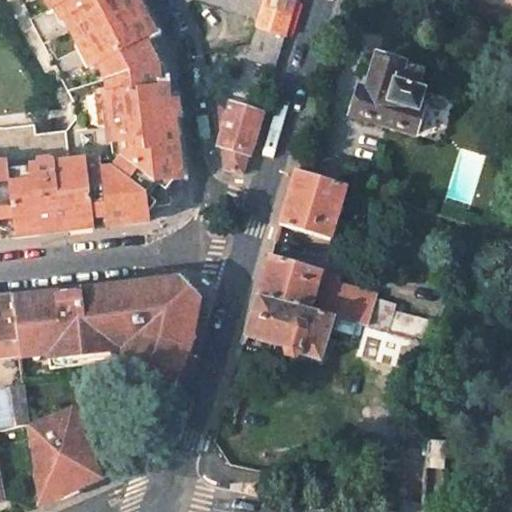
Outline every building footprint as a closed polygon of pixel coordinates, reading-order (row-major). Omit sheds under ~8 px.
[(20,0),(69,95),(162,63),(152,36),(156,35),(155,32),(148,17),(138,0),(20,0)] [(192,0),(201,0),(259,16),(260,16),(265,0),(183,0),(186,4),(192,0)] [(288,27),(296,1),(293,0),(265,0),(260,16),(256,28),(284,37),(288,27)] [(276,66),(284,37),(256,28),(251,44),(247,57),(276,66)] [(403,64),(378,56),(367,92),(360,90),(352,115),(415,134),(422,109),(418,108),(423,93),(421,89),(416,88),(421,72),(402,65),(403,64)] [(0,231),(0,232),(137,214),(150,200),(165,183),(178,167),(177,162),(183,161),(177,128),(176,118),(174,118),(162,63),(69,95),(74,103),(77,123),(66,134),(53,135),(52,136),(37,138),(35,128),(0,132),(0,231)] [(249,154),(260,116),(233,107),(234,103),(212,96),(220,145),(224,168),(243,174),(249,154)] [(51,126),(35,128),(37,138),(52,136),(53,135),(51,126)] [(178,167),(165,183),(172,181),(185,180),(183,161),(177,162),(178,167)] [(347,188),(296,172),(288,197),(280,225),(331,240),(347,188)] [(150,209),(175,206),(174,202),(172,181),(165,183),(150,200),(150,207),(150,209)] [(138,224),(152,223),(150,209),(150,207),(150,200),(137,214),(138,220),(138,224)] [(0,241),(124,226),(138,224),(138,220),(137,214),(0,232),(0,231),(0,241)] [(340,276),(271,256),(264,277),(258,297),(328,316),(338,284),(340,276)] [(117,343),(129,342),(134,341),(143,345),(140,351),(136,363),(167,375),(171,364),(183,368),(190,351),(188,350),(191,343),(196,322),(200,301),(179,279),(167,281),(167,288),(155,290),(154,282),(83,291),(84,298),(72,300),(61,301),(60,294),(12,300),(17,339),(20,354),(20,359),(49,354),(49,358),(118,348),(117,344),(117,343)] [(167,281),(154,282),(155,290),(167,288),(167,281)] [(378,295),(338,284),(328,316),(355,323),(368,327),(377,298),(378,295)] [(451,295),(426,286),(420,301),(444,312),(451,295)] [(288,358),(291,360),(296,359),(300,356),(321,362),(331,329),(352,334),(355,323),(328,316),(258,297),(252,316),(246,337),(283,347),(283,352),(284,354),(286,357),(288,358)] [(396,304),(377,298),(368,327),(387,332),(396,304)] [(0,340),(17,339),(12,300),(0,301),(0,340)] [(0,356),(10,355),(20,354),(17,339),(0,340),(0,356)] [(436,345),(416,340),(413,351),(435,357),(436,345)] [(134,341),(129,342),(129,347),(140,351),(143,345),(134,341)] [(51,368),(120,358),(118,348),(49,358),(51,368)] [(10,355),(12,371),(22,370),(20,359),(20,354),(10,355)] [(176,384),(183,368),(171,364),(167,375),(136,363),(134,367),(176,384)] [(29,425),(24,393),(0,397),(0,404),(3,420),(4,430),(29,425)] [(89,441),(84,430),(91,427),(81,405),(30,428),(33,452),(36,478),(40,505),(105,477),(111,474),(101,450),(95,453),(89,441)] [(445,443),(428,441),(426,466),(443,468),(445,443)]
